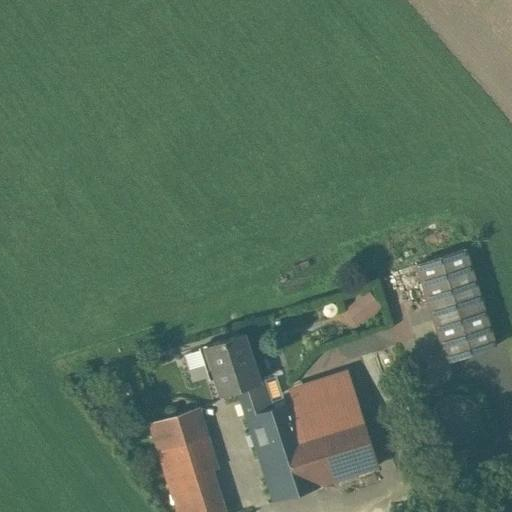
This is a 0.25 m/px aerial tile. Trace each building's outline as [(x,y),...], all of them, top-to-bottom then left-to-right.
[(464,249),(415,265),(446,362),(495,346),(464,249)] [(367,294),(354,304),(364,317),(377,307),(367,294)] [(241,334),(200,347),(206,366),(211,364),(221,394),(237,389),(257,383),(253,369),(241,334)] [(271,409),(257,368),(253,369),(257,383),(237,389),(246,418),(248,417),(248,416),(271,409)] [(454,394),(449,395),(445,396),(442,398),(439,400),(436,403),(433,406),(431,411),(430,414),(430,417),(430,420),(430,424),(431,427),(433,431),(434,434),(437,436),(439,438),(442,441),(445,442),(451,444),(456,444),(460,444),(463,443),(466,442),(468,440),(471,438),(474,435),(476,432),(478,428),(479,425),(479,422),(480,419),(479,414),(478,411),(476,406),(472,402),(470,400),(467,398),(463,396),(459,395),(454,394)] [(271,409),(248,416),(248,417),(274,499),(319,484),(302,431),(293,402),(271,409)] [(197,407),(149,422),(158,450),(206,435),(197,407)] [(359,412),(302,431),(319,484),(376,466),(359,412)] [(206,435),(158,450),(177,511),(224,511),(211,470),(216,468),(206,435)]
